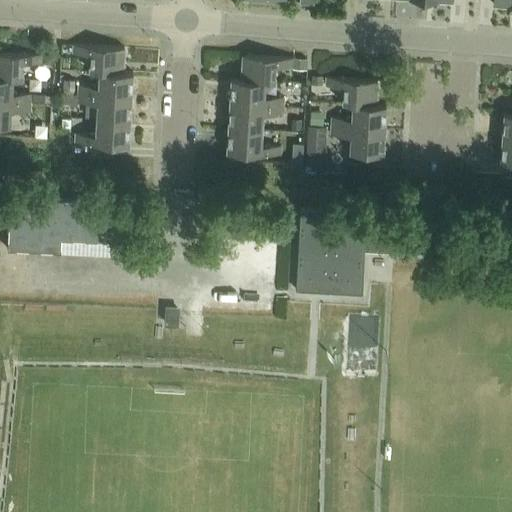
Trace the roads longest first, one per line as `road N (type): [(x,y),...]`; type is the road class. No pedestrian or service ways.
road 1 (unclassified): [(511,44),(182,19)]
road 2 (unclassified): [(182,19),(0,9)]
road 3 (residential): [(170,174),(182,19)]
